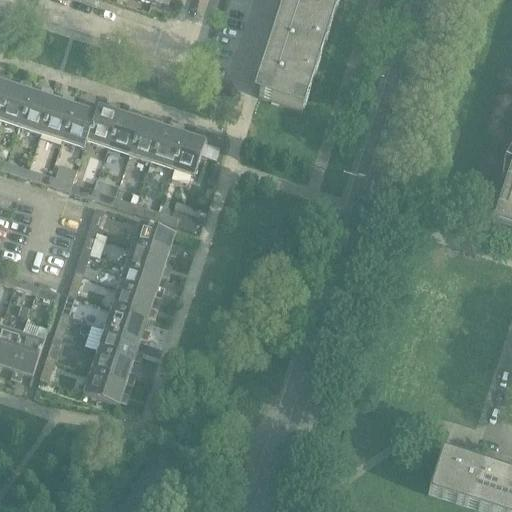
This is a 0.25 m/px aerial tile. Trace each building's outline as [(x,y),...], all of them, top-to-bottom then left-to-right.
[(163,0),(128,0),(159,10),(160,6),(166,9),(169,2),(163,0)] [(301,114),(337,0),(284,0),(252,98),(277,106),(301,114)] [(0,113),(8,88),(6,87),(9,80),(1,78),(0,81),(0,113)] [(0,123),(19,130),(30,95),(27,94),(30,87),(22,85),(20,92),(8,88),(0,113),(0,123)] [(40,137),(51,102),(49,101),(51,94),(45,92),(42,99),(30,95),(19,130),(40,137)] [(61,143),(73,109),(70,108),(72,101),(65,99),(61,101),(60,105),(51,102),(40,137),(61,143)] [(83,151),(85,144),(94,116),(91,115),(94,108),(87,106),(84,113),(73,109),(61,143),(83,151)] [(107,152),(119,117),(117,116),(119,108),(112,106),(109,113),(96,109),(94,116),(85,144),(107,152)] [(128,158),(140,123),(138,123),(140,115),(133,113),(130,120),(119,117),(107,152),(128,158)] [(150,166),(161,130),(159,130),(161,123),(154,120),(152,127),(140,123),(128,158),(150,166)] [(171,173),(183,138),(181,137),(183,130),(176,128),(172,130),(171,134),(161,130),(150,166),(171,173)] [(192,180),(204,145),(201,144),(204,137),(197,135),(193,137),(191,141),(183,138),(171,173),(192,180)] [(7,166),(10,155),(3,153),(2,158),(0,156),(0,173),(4,175),(7,166)] [(511,161),(490,229),(511,236),(511,161)] [(23,181),(26,172),(7,166),(4,175),(23,181)] [(71,187),(75,174),(59,169),(54,182),(50,180),(47,189),(68,196),(71,187)] [(47,189),(50,180),(26,172),(23,181),(47,189)] [(88,203),(91,193),(71,187),(68,196),(88,203)] [(111,211),(115,201),(91,193),(88,203),(111,211)] [(136,208),(138,199),(132,197),(130,206),(115,201),(111,211),(133,218),(136,208)] [(154,225),(157,215),(136,208),(133,218),(154,225)] [(96,237),(104,214),(95,212),(88,234),(96,237)] [(177,232),(180,222),(157,215),(154,225),(177,232)] [(171,248),(174,238),(138,227),(131,249),(167,261),(168,257),(175,260),(177,253),(175,249),(171,248)] [(101,253),(105,240),(96,237),(88,234),(81,256),(89,258),(98,260),(101,253)] [(164,269),(167,261),(131,249),(124,270),(160,281),(161,279),(167,281),(170,274),(168,270),(164,269)] [(98,275),(85,271),(89,258),(81,256),(74,278),(82,281),(95,285),(98,275)] [(157,290),(160,282),(160,281),(124,270),(117,291),(153,303),(154,300),(161,302),(163,295),(161,291),(157,290)] [(0,287),(13,292),(16,283),(0,277),(0,287)] [(75,301),(82,281),(74,278),(67,298),(75,301)] [(35,299),(38,290),(16,283),(13,292),(35,299)] [(56,306),(59,297),(38,290),(35,299),(56,306)] [(150,312),(153,303),(117,291),(111,312),(146,324),(146,322),(153,324),(155,317),(153,313),(150,312)] [(75,302),(75,301),(67,298),(66,300),(60,320),(68,323),(75,302)] [(143,333),(145,325),(146,324),(111,312),(103,335),(139,345),(140,343),(147,345),(149,339),(147,335),(143,333)] [(62,344),(68,323),(60,320),(53,341),(62,344)] [(90,342),(91,326),(70,324),(69,340),(90,342)] [(31,381),(47,333),(38,330),(34,343),(21,339),(10,374),(12,375),(10,381),(20,385),(22,378),(31,381)] [(10,374),(21,339),(0,331),(0,371),(10,374)] [(135,357),(138,350),(139,345),(103,335),(96,355),(132,367),(133,365),(139,367),(141,359),(135,357)] [(55,365),(62,344),(53,341),(46,362),(55,365)] [(129,375),(132,367),(96,355),(90,377),(125,388),(132,390),(135,381),(133,377),(129,375)] [(48,387),(55,365),(46,362),(39,384),(48,387)] [(122,399),(125,388),(90,377),(83,398),(118,410),(119,407),(125,409),(128,401),(122,399)] [(511,511),(511,480),(439,457),(426,498),(471,511),(511,511)]
